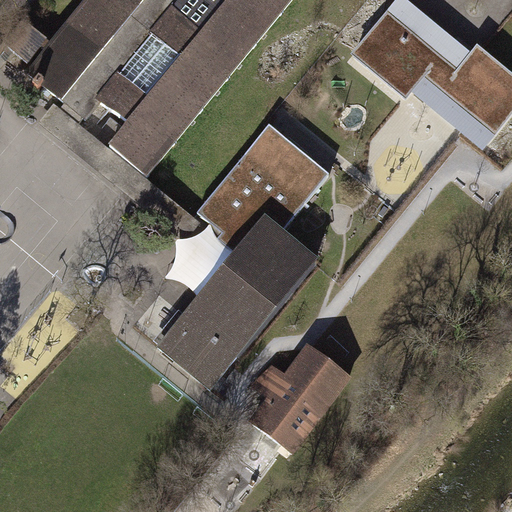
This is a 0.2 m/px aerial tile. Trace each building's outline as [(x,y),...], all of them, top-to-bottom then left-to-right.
[(147,179),(294,0),(90,0),(51,47),(46,43),(47,42),(23,23),(5,46),(27,65),(40,49),(46,53),(29,75),(37,82),(32,88),(38,92),(43,87),(64,105),(56,116),(74,131),(78,126),(147,179)] [(355,57),(406,99),(416,87),(487,146),(511,115),(511,79),(477,51),(467,63),(398,6),(355,57)] [(285,234),(331,179),(271,129),(196,217),(239,251),(266,219),(285,234)] [(188,243),(200,226),(136,180),(124,198),(188,243)] [(285,234),(266,219),(239,251),(153,343),(211,387),(322,263),(285,234)] [(250,419),(295,452),(351,374),(313,354),(306,344),(285,373),(272,364),(250,384),(267,398),(250,419)]
